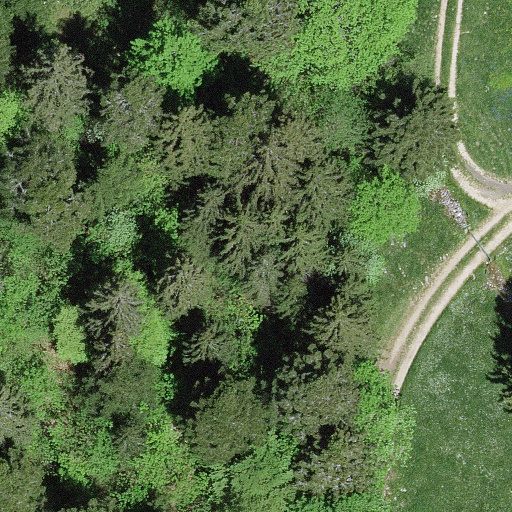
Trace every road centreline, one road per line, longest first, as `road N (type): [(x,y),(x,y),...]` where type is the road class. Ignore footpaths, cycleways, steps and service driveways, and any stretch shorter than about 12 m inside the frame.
road 1 (track): [(366,511),(383,402),(412,340),(511,222)]
road 2 (track): [(459,0),(444,123),(468,170),(511,201)]
